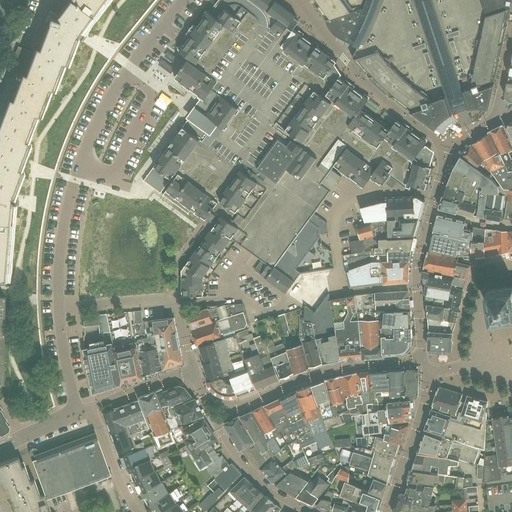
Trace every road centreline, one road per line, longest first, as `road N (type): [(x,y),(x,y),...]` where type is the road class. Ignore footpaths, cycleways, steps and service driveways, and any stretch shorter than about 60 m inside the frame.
road 1 (residential): [(58,307),(66,207),(85,148),(124,75),(184,0)]
road 2 (residential): [(316,511),(281,498),(234,453),(192,368)]
road 3 (residential): [(192,368),(175,300),(58,307)]
